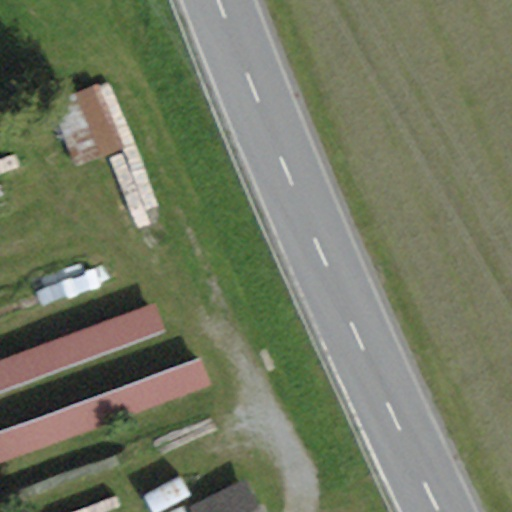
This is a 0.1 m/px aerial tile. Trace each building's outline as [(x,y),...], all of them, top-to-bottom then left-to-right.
[(107,90),(48,109),(68,170),(127,151),(107,90)] [(160,303),(0,356),(0,390),(170,334),(160,303)] [(196,336),(0,406),(0,465),(215,388),(196,336)] [(233,505),(248,497),(241,482),(225,490),(233,505)] [(197,504),(201,511),(255,511),(248,497),(233,505),(225,490),(197,504)]
